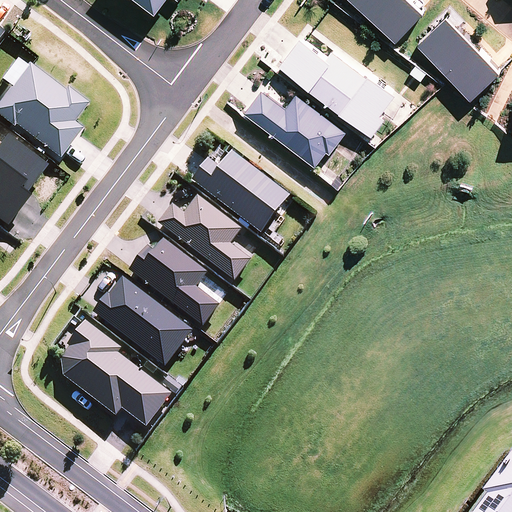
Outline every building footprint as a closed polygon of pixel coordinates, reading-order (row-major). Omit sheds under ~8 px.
[(140,0),(159,14),(169,0),(140,0)] [(416,1),(415,0),(349,0),(384,33),(416,1)] [(494,60),(436,1),(404,31),(463,91),(494,60)] [(277,65),(368,135),(381,117),(377,114),(392,94),(367,74),(365,77),(329,49),(324,57),(298,37),(277,65)] [(14,127),(59,161),(82,132),(72,125),(87,106),(66,90),(63,94),(27,67),(0,101),(0,120),(12,130),(14,127)] [(260,89),(242,111),(313,166),(324,151),(327,153),(344,131),(295,93),(284,107),(260,89)] [(511,92),(503,118),(511,120),(511,92)] [(0,225),(5,229),(28,199),(24,197),(45,170),(5,139),(0,145),(0,225)] [(188,185),(259,238),(287,200),(229,156),(217,172),(205,163),(188,185)] [(238,234),(194,201),(180,218),(169,209),(154,229),(231,287),(248,264),(227,249),(238,234)] [(145,251),(125,276),(143,289),(199,332),(216,310),(193,292),(204,277),(164,246),(161,243),(151,256),(145,251)] [(104,298),(90,317),(99,324),(162,371),(189,336),(126,289),(118,283),(106,299),(104,298)] [(143,432),(168,399),(115,358),(119,354),(82,325),(63,349),(67,351),(60,359),(58,362),(60,381),(113,421),(119,413),(143,432)] [(511,511),(511,455),(481,494),(486,498),(474,511),(511,511)]
